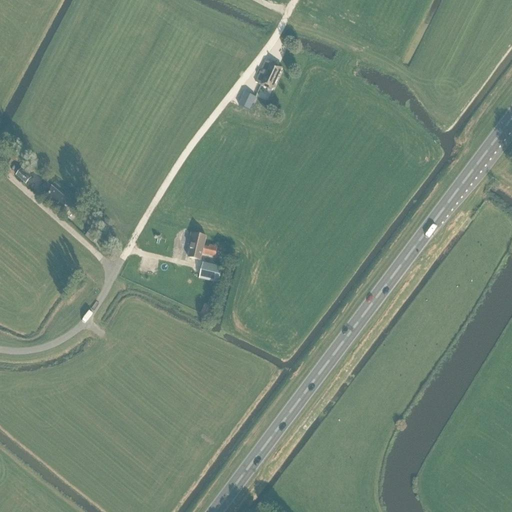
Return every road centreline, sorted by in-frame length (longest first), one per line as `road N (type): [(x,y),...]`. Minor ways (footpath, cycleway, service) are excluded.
road 1 (trunk): [(216,511),(511,117)]
road 2 (unclassified): [(114,274),(169,176),(256,65),(295,0)]
road 3 (unclassified): [(114,274),(0,168)]
road 4 (unclassified): [(0,350),(64,339),(114,274)]
